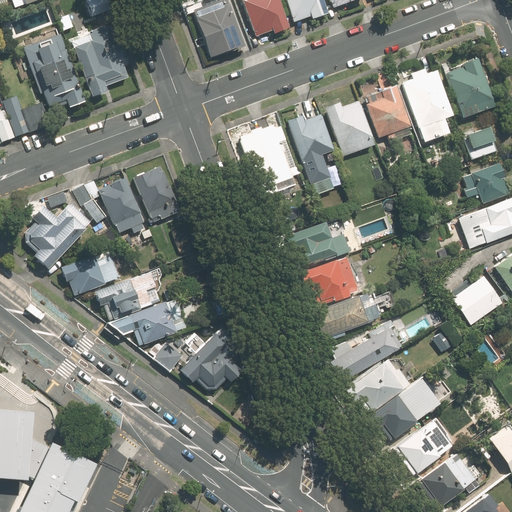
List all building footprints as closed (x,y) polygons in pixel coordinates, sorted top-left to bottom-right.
[(107,11),(103,0),(85,0),(84,1),(89,18),(107,11)] [(220,0),(190,12),(208,59),(231,50),(232,52),(242,48),(223,0),(220,0)] [(272,35),(288,28),(276,0),(238,0),(254,38),(271,32),(272,35)] [(326,14),(320,0),(283,0),(293,23),(309,17),(310,20),(326,14)] [(357,0),(327,0),(331,10),(357,0)] [(71,28),(67,15),(59,18),(63,31),(71,28)] [(57,35),(21,48),(33,81),(36,80),(47,109),(65,102),(67,109),(82,103),(57,35)] [(104,46),(90,41),(71,48),(90,99),(107,93),(105,87),(129,79),(116,42),(104,46)] [(459,68),(443,74),(460,118),(492,106),(473,57),(457,62),(459,68)] [(450,116),(432,69),(421,73),(419,68),(406,72),(408,78),(395,83),(401,98),(404,97),(421,143),(447,133),(442,119),(450,116)] [(410,133),(392,85),(377,91),(380,98),(363,104),(376,138),(384,135),(387,142),(410,133)] [(43,112),(40,102),(19,110),(15,98),(1,103),(3,110),(13,137),(13,138),(46,126),(41,113),(43,112)] [(337,101),(321,107),(340,156),(372,144),(355,100),(339,106),(337,101)] [(3,110),(0,111),(0,142),(0,143),(13,138),(13,137),(3,110)] [(299,115),(284,121),(308,185),(329,177),(320,153),(330,149),(316,113),(300,120),(299,115)] [(466,149),(469,160),(493,152),(490,141),(491,141),(486,125),(465,132),(470,147),(466,149)] [(270,126),(237,137),(250,171),(247,173),(256,197),(292,184),(270,126)] [(461,188),(465,198),(475,194),(479,203),(508,193),(496,162),(460,175),(464,187),(461,188)] [(159,220),(178,211),(157,165),(130,177),(149,219),(157,216),(159,220)] [(131,233),(144,228),(123,177),(95,188),(111,227),(114,226),(116,232),(128,227),(131,233)] [(82,185),(71,190),(79,205),(89,200),(82,185)] [(72,199),(69,189),(45,197),(48,207),(72,199)] [(511,195),(455,218),(468,249),(511,231),(511,195)] [(28,216),(36,223),(26,235),(28,237),(23,242),(34,252),(31,255),(45,269),(88,222),(66,202),(53,217),(39,204),(28,216)] [(323,221),(282,236),(293,267),(342,250),(337,234),(328,237),(323,221)] [(72,294),(116,279),(106,250),(57,267),(62,281),(67,280),(72,294)] [(511,295),(511,251),(491,266),(511,295)] [(333,256),(294,270),(301,288),(311,285),(317,303),(353,291),(345,271),(339,273),(333,256)] [(147,273),(93,292),(97,303),(102,301),(108,319),(157,301),(147,273)] [(449,298),(469,325),(501,302),(503,305),(509,301),(503,293),(498,297),(483,276),(472,284),(471,282),(449,298)] [(357,295),(309,313),(319,339),(377,317),(372,303),(361,307),(357,295)] [(162,302),(109,322),(123,333),(133,329),(139,345),(173,332),(162,302)] [(382,324),(322,361),(336,383),(395,346),(382,324)] [(231,350),(213,332),(178,369),(190,381),(195,377),(208,389),(222,374),(230,382),(239,372),(224,357),(231,350)] [(154,355),(170,368),(180,355),(164,342),(154,355)] [(389,358),(341,391),(349,402),(355,397),(366,412),(407,384),(389,358)] [(417,379),(364,418),(374,430),(380,426),(390,440),(437,405),(417,379)] [(0,479),(24,482),(29,414),(0,411),(0,479)] [(511,427),(502,414),(480,431),(511,471),(511,427)] [(424,424),(395,444),(415,472),(443,452),(424,424)] [(15,511),(67,511),(90,464),(48,444),(29,483),(15,511)] [(417,479),(436,505),(472,479),(453,454),(417,479)] [(497,511),(485,495),(461,511),(497,511)]
